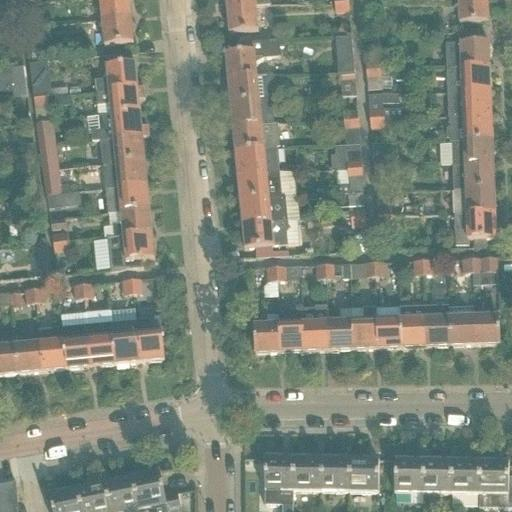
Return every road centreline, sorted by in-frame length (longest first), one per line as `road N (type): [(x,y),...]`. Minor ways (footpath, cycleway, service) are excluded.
road 1 (residential): [(211,410),(176,0)]
road 2 (residential): [(211,410),(511,405)]
road 3 (residential): [(0,441),(211,410)]
